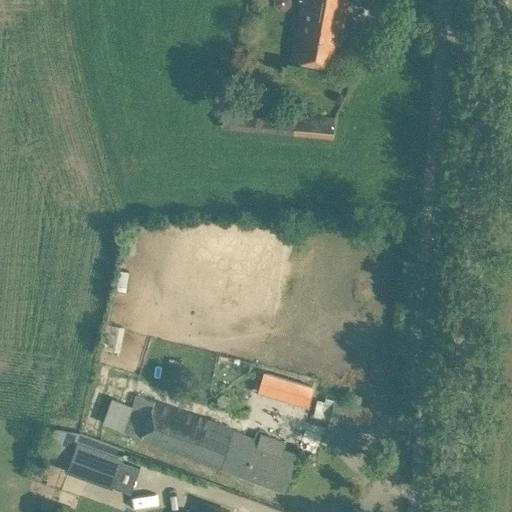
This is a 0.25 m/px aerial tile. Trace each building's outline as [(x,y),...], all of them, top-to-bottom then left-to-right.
[(303,0),(292,59),(334,67),(346,0),(303,0)] [(225,103),(223,125),(334,137),(335,114),(225,103)] [(264,372),(258,392),(307,406),(313,386),(264,372)] [(318,400),(313,416),(329,420),(368,430),(373,410),(360,407),(363,396),(346,391),(343,402),(334,400),(325,397),(324,401),(318,400)] [(254,438),(154,402),(136,396),(133,405),(112,397),(103,424),(141,437),(140,439),(283,490),(296,454),(283,449),(286,443),(256,432),(254,438)] [(112,486),(121,460),(77,443),(67,469),(112,486)] [(230,511),(211,505),(205,503),(201,511),(230,511)]
